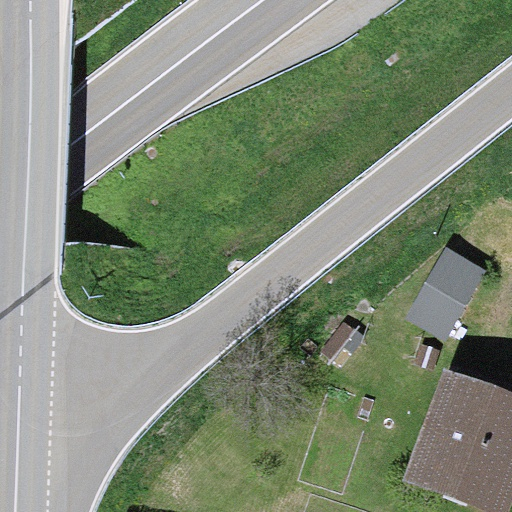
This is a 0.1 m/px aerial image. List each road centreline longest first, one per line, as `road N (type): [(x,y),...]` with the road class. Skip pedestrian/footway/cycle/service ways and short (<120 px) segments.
road 1 (primary): [(15,473),(511,90)]
road 2 (unclassified): [(15,473),(29,0)]
road 3 (trunk): [(0,194),(264,0)]
